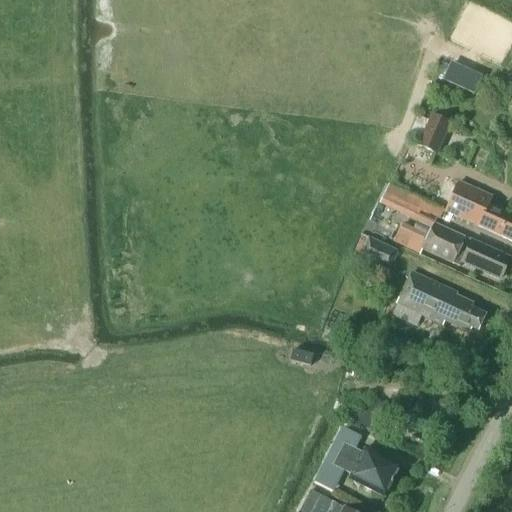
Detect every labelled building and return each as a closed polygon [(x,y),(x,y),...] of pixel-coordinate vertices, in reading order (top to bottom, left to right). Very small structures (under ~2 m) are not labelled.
[(471,72),(463,89),(473,94),(481,77),(471,72)] [(430,114),(417,146),(437,155),(450,123),(430,114)] [(422,201),(388,186),(379,206),(412,222),(422,201)] [(511,245),(511,218),(487,208),(491,200),(459,186),(445,214),(511,245)] [(510,262),(470,244),(418,219),(404,248),(421,256),(423,250),(459,266),(498,285),(510,262)] [(398,251),(368,238),(360,256),(390,270),(398,251)] [(411,275),(395,306),(391,314),(414,325),(418,318),(441,329),(444,325),(467,336),(469,330),(476,334),(485,318),(469,310),(471,306),(456,300),(457,296),(411,275)] [(289,362),(310,367),(312,356),(292,351),(289,362)] [(341,371),(351,373),(354,361),(344,359),(341,371)] [(375,438),(376,437),(408,412),(408,411),(401,404),(393,411),(386,402),(372,413),(368,410),(364,415),(349,409),(344,423),(360,429),(361,426),(368,430),(375,438)] [(333,411),(340,415),(344,407),(337,403),(333,411)] [(350,475),(349,476),(347,482),(385,500),(400,467),(362,449),(361,453),(351,448),(357,437),(341,429),(320,473),(336,480),(341,470),(350,475)] [(349,511),(345,510),(344,510),(310,492),(298,511),(349,511)]
